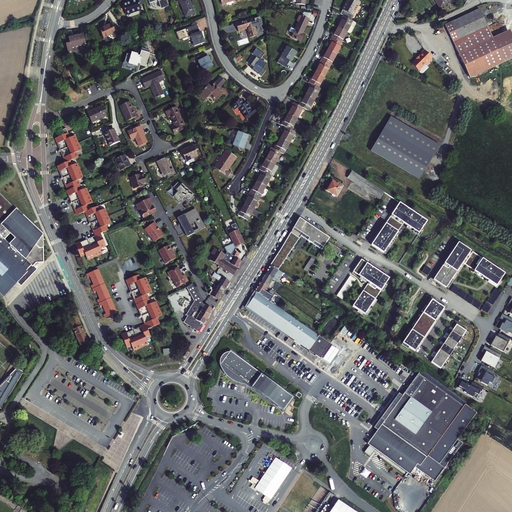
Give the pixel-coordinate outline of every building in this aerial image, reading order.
[(129,0),(130,1),(122,4),(126,15),(141,10),(137,0),(129,0)] [(189,0),(179,0),(186,16),(194,13),(189,0)] [(358,0),(347,0),(340,14),(343,15),(350,19),(352,20),(355,15),(353,15),(360,1),(358,0)] [(479,9),(445,25),(470,78),(504,62),(496,44),(479,9)] [(292,36),(301,41),(304,34),(302,33),(309,19),(301,15),(301,16),(300,15),(297,21),(299,22),(292,36)] [(353,21),(350,19),(343,15),(340,21),(341,21),(338,27),(347,32),(350,34),(351,33),(354,28),(351,26),(353,21)] [(260,20),(255,21),(253,22),(251,19),(236,23),(238,31),(247,28),(250,37),(257,35),(257,37),(263,33),(260,26),(262,25),(260,20)] [(111,23),(99,29),(104,38),(116,32),(111,23)] [(194,46),(205,42),(201,31),(199,32),(197,25),(176,32),(179,40),(188,37),(189,40),(191,39),(194,46)] [(341,43),(347,32),(338,27),(335,33),(333,33),(331,38),(332,38),(341,43)] [(70,42),(66,44),(68,53),(76,50),(75,47),(86,44),(83,33),(68,37),(70,42)] [(511,36),(496,44),(504,62),(511,58),(511,36)] [(342,44),(341,43),(332,38),(329,43),(330,44),(327,50),(336,55),(342,44)] [(291,61),(297,52),(287,46),(277,62),(285,67),(289,61),(291,61)] [(252,54),(256,57),(250,65),(253,67),(252,68),(258,73),(259,72),(264,66),(265,64),(260,60),(265,54),(256,48),(252,54)] [(336,55),(327,50),(324,56),(323,55),(320,60),(331,66),(336,55)] [(419,71),(426,64),(427,65),(431,61),(430,60),(432,58),(425,50),(419,56),(420,56),(416,59),(417,60),(412,64),(419,71)] [(126,58),(130,59),(128,64),(137,67),(138,63),(140,64),(140,65),(146,67),(150,53),(142,51),(140,56),(138,55),(138,54),(132,53),(131,54),(128,53),(126,58)] [(196,57),(203,71),(213,66),(208,56),(207,56),(205,53),(196,57)] [(238,55),(231,59),(235,64),(241,60),(238,55)] [(315,72),(325,77),(331,66),(320,60),(318,65),(319,66),(315,72)] [(267,69),(264,66),(259,72),(262,75),(267,69)] [(160,71),(141,80),(145,88),(150,86),(155,98),(164,94),(158,82),(164,79),(160,71)] [(319,88),(325,77),(315,72),(312,78),(311,77),(309,82),(310,83),(319,88)] [(211,88),(208,85),(198,95),(204,101),(209,96),(215,102),(220,97),(223,100),(229,94),(226,91),(222,86),(225,82),(220,77),(212,85),(213,86),(211,88)] [(306,95),(314,100),(320,89),(319,88),(310,83),(308,88),(309,89),(306,95)] [(308,111),(314,100),(306,95),(303,101),(301,100),(299,105),(303,108),(308,111)] [(232,107),(235,111),(239,108),(247,120),(257,113),(254,109),(252,110),(247,103),(243,105),(240,100),(235,103),(236,104),(232,107)] [(132,109),(129,102),(120,106),(126,121),(137,117),(133,109),(132,109)] [(293,102),(290,107),(291,108),(288,114),(297,119),(303,108),(299,105),(293,102)] [(102,105),(88,112),(92,122),(107,115),(102,105)] [(186,128),(176,107),(165,112),(168,118),(171,117),(175,126),(172,127),(174,134),(186,128)] [(291,130),(297,119),(288,114),(285,120),(284,119),(281,124),(285,127),(291,130)] [(440,145),(391,117),(371,151),(420,180),(424,173),(440,145)] [(147,143),(143,133),(141,130),(142,130),(141,126),(140,126),(132,130),(128,131),(131,140),(135,138),(139,146),(147,143)] [(281,138),(290,143),(296,132),(291,130),(285,127),(283,131),(284,132),(281,138)] [(106,246),(100,233),(103,232),(108,230),(106,225),(111,223),(108,216),(105,209),(100,211),(98,206),(90,209),(88,204),(93,202),(90,195),(86,188),(82,189),(80,185),(78,180),(83,178),(80,171),(77,163),(72,166),(70,161),(78,157),(76,152),(81,150),(78,143),(75,136),(70,138),(68,133),(68,132),(66,128),(62,130),(63,135),(57,138),(59,142),(57,143),(59,146),(61,150),(62,154),(64,157),(64,158),(65,157),(67,162),(66,162),(59,165),(61,170),(59,171),(61,174),(63,178),(64,182),(66,185),(67,185),(69,190),(68,190),(70,195),(69,195),(70,199),(72,203),(74,207),(75,210),(77,210),(79,214),(86,211),(87,211),(89,216),(88,216),(89,219),(90,221),(91,223),(91,224),(92,227),(94,230),(95,230),(97,235),(96,235),(91,237),(89,238),(87,239),(86,240),(83,241),(80,242),(81,243),(76,245),(81,256),(85,254),(88,259),(95,256),(102,253),(100,248),(106,246)] [(114,129),(105,133),(110,145),(119,141),(114,129)] [(248,135),(238,131),(233,145),(243,149),(248,135)] [(273,149),(281,153),(286,156),(287,154),(285,152),(290,143),(281,138),(277,144),(276,144),(273,149)] [(193,145),(181,151),(186,161),(198,155),(193,145)] [(270,152),(266,159),(275,164),(281,153),(273,149),(271,147),(269,152),(270,152)] [(236,157),(226,150),(214,167),(228,176),(230,172),(228,170),(226,169),(229,165),(231,166),(236,157)] [(125,154),(115,159),(120,170),(131,165),(129,161),(128,162),(127,159),(125,154)] [(165,158),(157,162),(163,176),(172,173),(171,172),(170,169),(166,161),(165,158)] [(261,170),(272,176),(273,176),(278,166),(275,164),(266,159),(263,165),(262,164),(259,169),(261,170)] [(256,182),(266,187),(272,176),(261,170),(259,175),(260,176),(256,182)] [(348,177),(352,180),(380,199),(384,192),(380,189),(352,171),(348,177)] [(140,174),(130,177),(134,189),(143,186),(143,185),(147,184),(144,174),(140,175),(140,174)] [(326,190),(327,191),(332,193),(332,195),(334,197),(336,196),(337,196),(342,186),(332,180),(327,189),(326,190)] [(182,183),(181,184),(178,181),(173,186),(178,191),(173,196),(177,200),(176,200),(179,203),(183,199),(183,198),(185,196),(186,196),(189,199),(193,194),(194,193),(182,183)] [(249,193),(260,198),(266,187),(256,182),(253,188),(252,187),(249,193)] [(0,291),(4,296),(17,282),(27,272),(26,271),(31,266),(32,267),(33,267),(36,263),(44,263),(44,248),(39,248),(37,246),(35,244),(43,235),(0,193),(0,291)] [(244,204),(254,209),(260,198),(249,193),(247,197),(248,198),(244,204)] [(151,197),(136,205),(139,210),(141,209),(143,211),(141,212),(144,218),(156,211),(153,206),(152,206),(151,204),(153,203),(151,197)] [(371,245),(383,253),(403,223),(419,233),(427,221),(399,202),(371,245)] [(254,209),(244,204),(241,210),(240,209),(237,214),(248,220),(254,209)] [(195,208),(178,217),(188,236),(195,233),(194,231),(190,224),(189,222),(194,220),(195,221),(199,228),(205,225),(195,208)] [(287,238),(270,265),(278,270),(301,236),(321,250),(329,238),(299,218),(287,238)] [(153,221),(144,229),(149,235),(150,235),(155,240),(156,240),(164,233),(159,228),(158,229),(156,227),(157,226),(153,221)] [(238,229),(229,233),(233,243),(235,247),(245,242),(238,229)] [(504,273),(458,242),(433,279),(446,287),(462,262),(496,285),(504,273)] [(223,259),(238,267),(238,268),(242,261),(237,258),(236,258),(232,255),(236,247),(235,247),(233,243),(225,247),(227,252),(226,255),(223,259)] [(172,252),(169,245),(158,250),(165,264),(175,259),(171,252),(172,252)] [(221,262),(223,259),(226,255),(215,247),(214,248),(221,262)] [(218,265),(227,271),(233,275),(238,267),(223,259),(221,262),(214,248),(211,253),(213,254),(210,259),(219,265),(218,265)] [(311,257),(303,269),(307,272),(315,260),(311,257)] [(353,306),(365,314),(389,278),(361,259),(353,271),(369,282),(353,306)] [(27,272),(17,282),(21,286),(44,263),(36,263),(33,267),(32,267),(31,266),(26,271),(27,272)] [(278,270),(270,265),(265,274),(275,280),(278,282),(282,276),(286,278),(288,276),(278,270)] [(431,269),(425,266),(422,271),(427,275),(431,269)] [(177,267),(167,273),(170,278),(171,279),(176,288),(187,282),(184,275),(182,276),(177,267)] [(100,306),(103,305),(105,309),(106,313),(104,314),(105,317),(117,312),(114,305),(111,298),(108,290),(105,284),(105,283),(102,276),(98,268),(86,274),(88,277),(90,276),(92,280),(94,284),(91,285),(92,288),(94,291),(96,290),(98,294),(100,298),(97,300),(99,303),(100,306)] [(220,281),(218,285),(225,289),(230,281),(223,277),(217,273),(215,272),(213,276),(213,277),(220,281)] [(265,274),(260,282),(270,288),(275,280),(265,274)] [(126,334),(121,336),(126,348),(131,345),(133,350),(141,347),(148,344),(146,339),(150,337),(147,329),(160,324),(157,318),(162,316),(159,308),(156,301),(151,303),(149,299),(147,294),(152,292),(149,285),(146,277),(141,279),(139,275),(127,279),(129,284),(128,285),(129,288),(130,290),(131,292),(132,294),(133,296),(134,299),(136,298),(138,303),(140,308),(138,309),(139,311),(140,313),(141,315),(142,317),(143,319),(145,324),(146,326),(141,328),(140,327),(137,328),(134,329),(133,330),(132,330),(129,331),(126,333),(126,334)] [(350,276),(337,296),(342,299),(356,279),(350,276)] [(254,291),(257,292),(265,297),(267,293),(270,295),(273,290),(270,288),(260,282),(254,291)] [(199,331),(200,329),(191,324),(193,320),(192,319),(199,307),(200,307),(189,286),(193,284),(187,287),(195,301),(187,314),(188,316),(186,319),(185,319),(183,321),(191,326),(190,328),(195,331),(196,330),(199,331)] [(191,324),(200,329),(206,320),(210,314),(201,308),(204,304),(203,303),(202,302),(200,297),(194,285),(193,285),(193,284),(189,286),(200,307),(199,307),(192,319),(193,320),(191,324)] [(218,285),(214,291),(221,295),(225,289),(218,285)] [(454,285),(450,290),(455,294),(459,288),(454,285)] [(490,296),(496,300),(501,292),(495,288),(490,296)] [(467,293),(461,290),(458,295),(463,299),(467,293)] [(214,291),(212,295),(219,299),(221,295),(214,291)] [(268,299),(265,297),(257,292),(248,305),(306,342),(314,331),(268,299)] [(474,298),(469,295),(465,300),(470,304),(474,298)] [(490,296),(486,301),(492,305),(496,300),(490,296)] [(444,307),(432,299),(403,343),(415,351),(444,307)] [(481,303),(477,300),(473,305),(478,309),(481,303)] [(485,303),(481,309),(487,313),(491,307),(485,303)] [(205,304),(204,304),(201,308),(210,314),(213,309),(205,304)] [(306,342),(248,305),(247,307),(262,318),(310,351),(309,352),(315,356),(316,355),(320,358),(322,353),(316,349),(306,342)] [(64,313),(67,320),(71,318),(77,315),(74,309),(64,313)] [(504,323),(508,316),(502,313),(500,318),(503,320),(502,322),(504,323)] [(89,343),(77,315),(71,318),(75,328),(74,329),(82,347),(89,343)] [(504,323),(502,322),(499,328),(507,333),(508,331),(511,333),(511,318),(508,316),(504,323)] [(309,352),(310,351),(262,318),(261,319),(309,352)] [(431,362),(441,368),(466,330),(456,324),(453,328),(450,326),(449,328),(452,330),(449,335),(446,332),(444,336),(447,339),(444,343),(441,341),(439,343),(443,345),(437,353),(434,351),(431,355),(434,357),(431,362)] [(323,354),(331,343),(314,331),(306,342),(316,349),(322,353),(323,354)] [(510,338),(499,332),(497,335),(496,334),(491,344),(503,351),(510,338)] [(331,343),(323,354),(321,358),(329,363),(339,349),(331,343)] [(485,346),(481,352),(484,354),(486,351),(488,352),(490,349),(485,346)] [(494,367),(501,354),(490,349),(488,352),(486,351),(484,354),(481,360),(494,367)] [(278,406),(284,410),(294,397),(231,351),(230,352),(221,364),(240,378),(247,383),(278,406)] [(246,385),(247,383),(240,378),(221,364),(230,352),(229,352),(228,352),(227,353),(226,353),(225,354),(224,354),(224,355),(223,356),(222,357),(221,358),(221,359),(221,361),(221,363),(221,365),(222,367),(223,369),(223,370),(224,372),(226,374),(227,376),(229,378),(231,379),(233,381),(234,381),(235,382),(236,382),(237,383),(239,383),(240,384),(241,384),(242,384),(244,384),(245,384),(246,385)] [(495,372),(481,365),(478,371),(479,372),(478,375),(477,374),(476,377),(482,381),(481,381),(487,385),(489,381),(494,384),(497,378),(493,376),(495,372)] [(23,373),(17,368),(0,385),(0,408),(1,409),(23,373)] [(376,426),(379,428),(369,442),(411,473),(419,463),(438,477),(464,442),(459,438),(478,412),(467,403),(468,402),(423,369),(404,394),(400,392),(385,413),(376,426)] [(462,380),(458,387),(461,388),(461,387),(463,387),(462,390),(466,392),(465,392),(473,396),(476,398),(480,390),(481,391),(483,387),(472,381),(471,384),(470,385),(466,383),(467,382),(466,382),(463,380),(463,381),(462,380)] [(277,407),(278,406),(247,383),(246,385),(277,407)] [(377,451),(371,447),(367,453),(373,457),(377,451)] [(438,477),(419,463),(416,466),(436,480),(438,477)]
